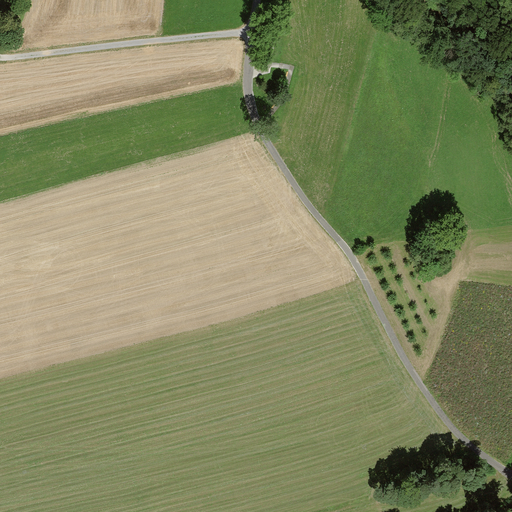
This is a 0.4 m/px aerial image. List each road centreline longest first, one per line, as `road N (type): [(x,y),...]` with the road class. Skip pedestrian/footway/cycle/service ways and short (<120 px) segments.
road 1 (track): [(249,30),(0,56)]
road 2 (track): [(390,35),(441,69),(511,92)]
